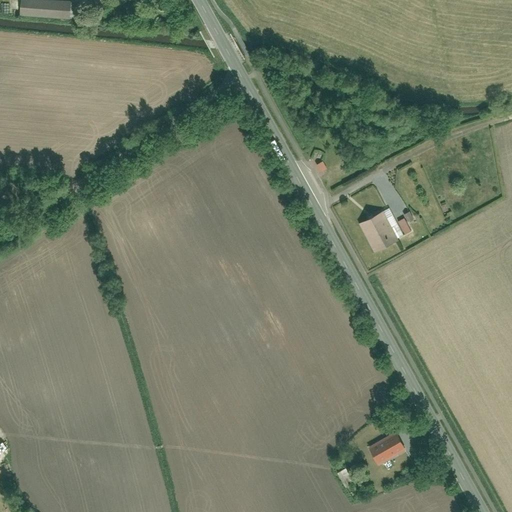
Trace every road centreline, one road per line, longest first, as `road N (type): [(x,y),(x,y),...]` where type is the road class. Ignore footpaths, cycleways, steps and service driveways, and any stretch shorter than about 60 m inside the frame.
road 1 (tertiary): [(483,511),(245,80)]
road 2 (unclassified): [(0,237),(245,80)]
